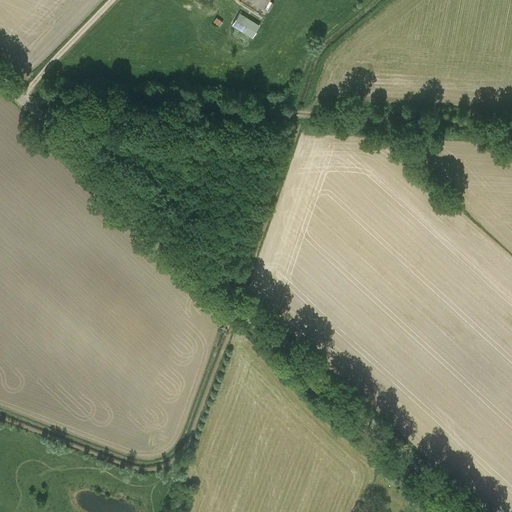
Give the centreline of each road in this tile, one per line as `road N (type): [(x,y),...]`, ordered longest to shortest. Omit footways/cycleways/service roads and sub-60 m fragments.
road 1 (unclassified): [(471,511),(0,78)]
road 2 (track): [(114,0),(19,98)]
